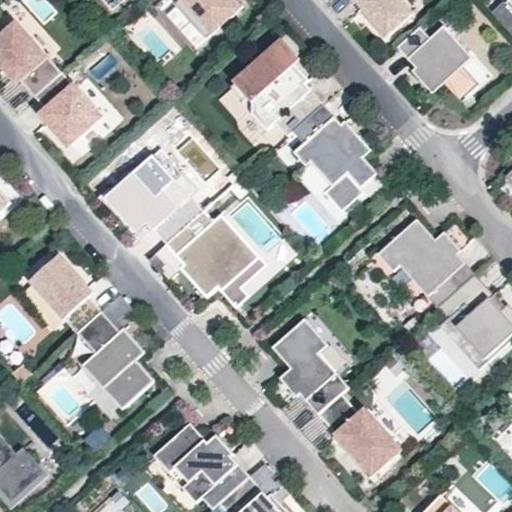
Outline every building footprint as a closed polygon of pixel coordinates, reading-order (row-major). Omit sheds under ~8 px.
[(245,6),(239,0),(181,0),(177,4),(209,39),(245,6)] [(357,0),(364,8),(374,18),(370,21),(386,39),(416,12),(404,0),(357,0)] [(511,0),(509,2),(506,0),(493,12),(511,33),(511,0)] [(364,8),(361,11),(370,21),(374,18),(364,8)] [(50,57),(18,22),(0,38),(0,62),(15,79),(18,76),(37,96),(63,72),(50,57)] [(474,55),(444,24),(431,37),(421,26),(399,47),(418,66),(414,70),(435,91),(474,55)] [(295,132),(326,104),(307,84),(311,80),(302,70),(297,75),(288,66),(294,61),(281,46),(234,87),(246,102),(251,97),(255,102),(254,114),(269,130),(277,122),(290,136),(295,132)] [(302,70),(294,61),(288,66),(297,75),(302,70)] [(104,116),(64,72),(63,72),(37,96),(55,117),(62,124),(58,127),(73,144),(104,116)] [(362,187),(378,172),(365,156),(359,150),(367,143),(348,121),(344,124),(332,135),(326,127),(337,117),(326,104),(295,132),(306,143),(296,152),(308,165),(312,161),(334,186),(326,192),(343,212),(366,191),(362,187)] [(62,124),(55,117),(51,120),(58,127),(62,124)] [(332,135),(344,124),(337,117),(326,127),(332,135)] [(365,156),(373,149),(367,143),(359,150),(365,156)] [(122,199),(163,163),(195,198),(202,191),(164,149),(108,199),(140,234),(147,227),(122,199)] [(195,198),(163,163),(122,199),(147,227),(151,224),(169,244),(206,211),(195,198)] [(511,181),(507,176),(497,185),(511,201),(511,181)] [(0,214),(13,202),(0,187),(0,214)] [(262,257),(224,215),(216,222),(206,211),(169,244),(188,265),(184,269),(209,297),(221,288),(224,291),(262,257)] [(463,250),(447,232),(437,240),(435,237),(419,220),(380,255),(395,272),(407,261),(423,279),(418,283),(440,307),(477,275),(459,254),(463,250)] [(79,333),(105,311),(87,291),(91,287),(82,279),(79,282),(72,274),(76,271),(62,256),(33,282),(67,319),(79,333)] [(248,293),(239,283),(265,261),(262,257),(224,291),(235,304),(248,293)] [(82,279),(76,271),(72,274),(79,282),(82,279)] [(503,310),(493,299),(497,296),(477,275),(440,307),(450,319),(452,318),(490,361),(511,342),(511,338),(511,337),(511,305),(510,304),(507,307),(503,310)] [(507,307),(497,296),(493,299),(503,310),(507,307)] [(123,332),(105,311),(79,333),(98,354),(85,365),(124,409),(157,380),(139,359),(147,351),(127,328),(123,332)] [(320,359),(336,344),(312,317),(276,349),(294,368),(283,379),(299,397),(303,394),(321,414),(344,394),(348,390),(338,378),(320,359)] [(404,450),(368,409),(362,414),(344,394),(321,414),(339,435),(336,438),(372,479),(404,450)] [(252,476),(233,456),(236,454),(219,434),(210,443),(192,423),(156,455),(171,473),(177,468),(191,482),(185,488),(198,502),(204,497),(215,509),(221,504),(252,476)] [(47,472),(25,447),(18,453),(0,432),(0,487),(13,502),(47,472)] [(0,494),(13,509),(50,476),(47,472),(13,502),(0,487),(0,494)] [(290,511),(281,501),(277,505),(270,497),(252,476),(221,504),(228,511),(290,511)] [(128,499),(118,487),(110,495),(120,506),(128,499)] [(281,501),(274,494),(270,497),(277,505),(281,501)] [(461,511),(443,494),(426,511),(461,511)]
